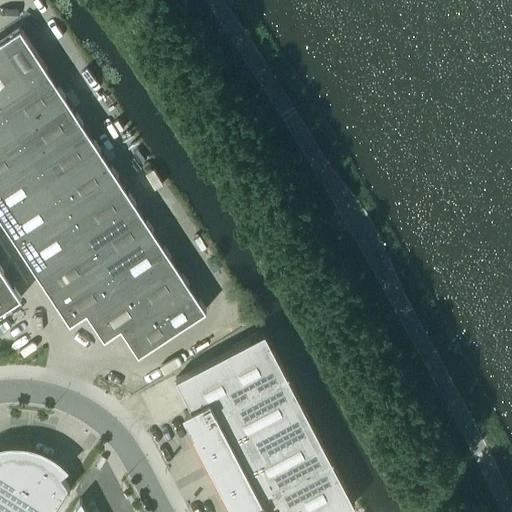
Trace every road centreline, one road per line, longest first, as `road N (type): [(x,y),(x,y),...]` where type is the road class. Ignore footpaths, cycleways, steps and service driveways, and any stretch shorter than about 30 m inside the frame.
road 1 (unclassified): [(511,510),(398,286),(215,0)]
road 2 (unclassified): [(163,511),(128,448),(89,411),(39,393),(0,392)]
